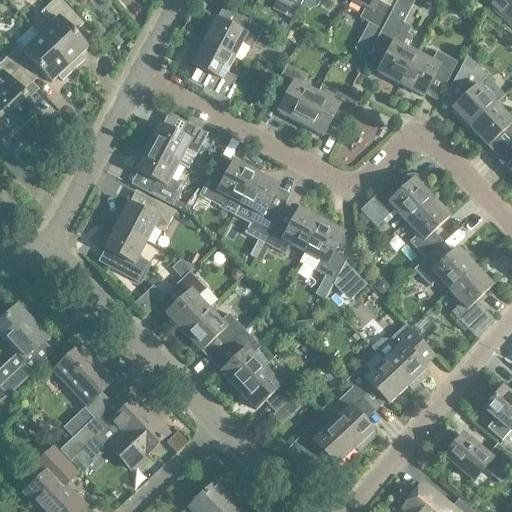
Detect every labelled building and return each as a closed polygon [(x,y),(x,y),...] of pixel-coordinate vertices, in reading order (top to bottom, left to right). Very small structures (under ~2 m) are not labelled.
[(40,36),(73,71),(84,60),(80,56),(87,50),(75,38),(77,36),(74,33),(83,25),(58,0),(54,0),(39,14),(50,26),(40,36)] [(279,0),(297,10),(302,0),(279,0)] [(350,0),(350,2),(364,9),(359,19),(382,31),(393,10),(378,2),(378,0),(350,0)] [(398,0),(393,10),(382,31),(373,47),(387,54),(377,74),(400,86),(416,55),(407,51),(411,44),(410,40),(406,37),(410,29),(403,25),(415,0),(398,0)] [(511,0),(481,0),(511,28),(511,26),(511,0)] [(272,17),(267,28),(281,35),(287,24),(272,17)] [(203,42),(234,59),(242,44),(251,50),(262,29),(241,18),(234,30),(215,20),(203,42)] [(300,33),(287,27),(282,38),(294,44),(300,33)] [(17,47),(7,57),(27,78),(36,68),(51,84),(57,78),(61,82),(73,71),(40,36),(22,53),(17,47)] [(115,41),(109,46),(116,53),(121,48),(115,41)] [(234,59),(203,42),(201,46),(195,43),(186,61),(191,64),(191,66),(197,69),(190,81),(204,89),(203,89),(225,100),(236,80),(226,74),(234,59)] [(431,63),(416,55),(400,86),(422,98),(433,78),(445,85),(456,64),(436,53),(431,63)] [(27,78),(7,57),(0,63),(0,72),(1,74),(0,74),(0,106),(21,128),(32,118),(29,115),(36,109),(21,94),(32,84),(26,78),(27,78)] [(300,126),(317,95),(301,87),(306,77),(286,66),(274,87),(287,94),(276,114),(300,126)] [(452,110),(451,111),(469,129),(495,105),(503,97),(486,78),(476,67),(471,71),(462,66),(454,81),(458,85),(467,95),(452,110)] [(317,95),(300,126),(322,138),(333,118),(345,125),(356,104),(336,93),(333,99),(320,92),(318,96),(317,95)] [(495,105),(469,129),(487,148),(488,147),(503,133),(511,142),(511,112),(506,117),(495,105)] [(21,128),(0,106),(0,142),(6,137),(9,140),(21,128)] [(147,149),(178,165),(186,150),(195,156),(206,135),(185,124),(178,137),(159,126),(147,149)] [(178,165),(147,149),(135,172),(154,182),(148,195),(169,206),(180,186),(170,180),(178,165)] [(240,206),(256,175),(233,163),(222,182),(210,176),(199,197),(219,207),(224,198),(240,206)] [(278,187),(256,175),(240,206),(254,214),(249,223),(269,234),(275,223),(280,213),(268,206),(278,187)] [(406,224),(431,200),(416,183),(419,179),(416,177),(411,176),(407,176),(403,179),(391,190),(387,185),(360,212),(375,228),(394,211),(406,224)] [(449,218),(431,200),(406,224),(417,236),(409,243),(425,261),(443,244),(432,233),(449,218)] [(115,227),(146,243),(147,241),(154,228),(164,234),(174,213),(153,202),(146,214),(127,204),(115,227)] [(192,208),(185,205),(179,203),(176,209),(189,215),(192,208)] [(275,223),(269,234),(264,245),(284,255),(289,246),(305,254),(321,223),(298,211),(287,230),(275,223)] [(343,235),(321,223),(305,254),(319,261),(314,271),(324,277),(322,281),(329,285),(332,281),(334,282),(336,280),(345,262),(345,261),(333,254),(343,235)] [(146,243),(115,227),(103,250),(122,260),(116,273),(137,284),(148,263),(138,258),(146,243)] [(443,244),(425,261),(414,272),(429,288),(437,280),(449,293),(475,269),(456,250),(452,254),(443,244)] [(193,254),(188,265),(192,267),(198,256),(193,254)] [(180,261),(172,269),(182,280),(189,274),(194,269),(192,267),(188,265),(180,261)] [(234,278),(237,281),(243,275),(238,269),(234,272),(234,278)] [(492,287),(475,269),(449,293),(460,305),(451,314),(467,330),(486,313),(478,305),(485,299),(482,296),(492,287)] [(181,300),(165,316),(183,334),(183,335),(209,311),(208,310),(196,298),(205,290),(189,274),(182,280),(171,290),(181,300)] [(342,277),(329,304),(331,306),(348,288),(351,286),(342,277)] [(384,284),(379,284),(374,288),(382,296),(389,288),(384,284)] [(0,322),(0,335),(17,354),(24,361),(43,343),(48,339),(17,307),(0,322)] [(361,332),(370,319),(358,310),(348,323),(361,332)] [(220,323),(209,311),(183,335),(200,353),(217,337),(227,348),(244,332),(228,315),(220,323)] [(292,328),(284,326),(279,329),(277,334),(279,339),(286,340),(291,335),(292,328)] [(384,362),(408,388),(408,387),(412,391),(429,375),(426,371),(426,370),(411,354),(422,344),(406,326),(388,343),(380,342),(371,350),(384,362)] [(227,348),(236,358),(220,374),(238,393),(263,369),(251,356),(260,349),(244,332),(227,348)] [(86,407),(103,392),(112,382),(79,347),(53,372),(86,407)] [(317,371),(326,363),(319,356),(311,364),(317,371)] [(408,388),(384,362),(371,374),(364,366),(346,382),(352,389),(363,400),(374,390),(389,406),(408,388)] [(0,387),(7,395),(30,374),(23,366),(0,387)] [(263,369),(238,393),(255,411),(271,396),(281,406),(299,390),(283,373),(275,381),(263,369)] [(363,400),(352,389),(336,405),(343,413),(331,424),(355,450),(359,454),(377,437),(373,433),(374,432),(359,416),(369,406),(363,400)] [(511,396),(511,397),(502,389),(484,411),(495,420),(488,429),(502,441),(509,432),(511,428),(511,396)] [(299,391),(272,417),(280,425),(307,400),(299,391)] [(96,418),(73,439),(60,451),(70,462),(94,439),(106,451),(109,449),(129,471),(144,457),(145,457),(168,435),(135,400),(106,427),(97,417),(96,418)] [(96,418),(86,407),(63,429),(73,439),(96,418)] [(355,450),(331,424),(319,436),(311,428),(294,444),(311,461),(321,452),(337,468),(355,450)] [(462,436),(444,457),(473,481),(483,470),(500,484),(511,470),(511,457),(497,444),(486,457),(462,436)] [(42,476),(23,493),(39,511),(82,511),(86,509),(60,481),(63,478),(69,478),(74,473),(52,450),(51,451),(42,441),(31,452),(40,461),(33,468),(42,476)] [(240,511),(214,484),(188,509),(190,511),(240,511)] [(422,486),(402,510),(404,511),(454,511),(451,510),(422,486)] [(470,511),(458,502),(451,510),(454,511),(470,511)]
